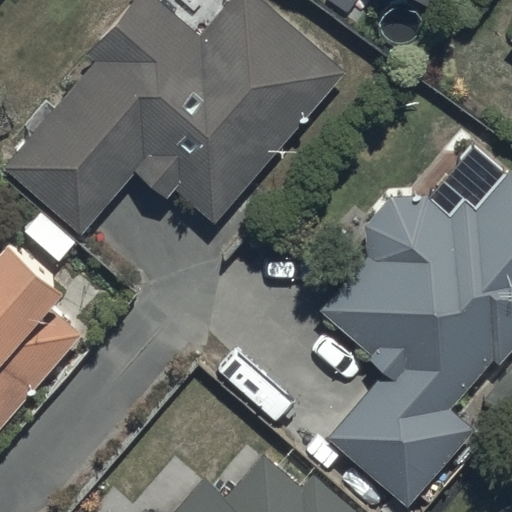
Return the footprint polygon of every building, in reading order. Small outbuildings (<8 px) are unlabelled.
[(212,207),(338,55),(272,0),(212,0),(198,18),(176,0),(114,0),(83,37),(93,46),(2,154),(83,221),(134,160),(161,183),(170,172),(212,207)] [(511,158),(508,155),(475,199),(458,186),(447,200),(422,181),(417,187),(415,187),(412,186),(409,185),(406,185),(403,185),(400,185),(398,185),(395,185),(392,186),(389,186),(387,187),(384,188),(381,190),(379,191),(377,193),(374,194),(372,196),(370,198),(368,201),(367,203),(365,205),(364,208),(362,210),(361,213),(361,216),(360,219),(359,221),(359,224),(359,227),(359,230),(360,233),(360,236),(361,238),(362,241),(363,244),(315,297),(385,361),(329,423),(402,488),(467,415),(446,396),(488,348),(493,352),(511,331),(511,158)] [(0,406),(77,317),(37,282),(58,258),(0,209),(0,208),(0,406)] [(363,511),(308,461),(296,475),(255,440),(221,480),(199,461),(160,507),(141,491),(123,511),(363,511)] [(511,511),(511,500),(491,511),(511,511)]
